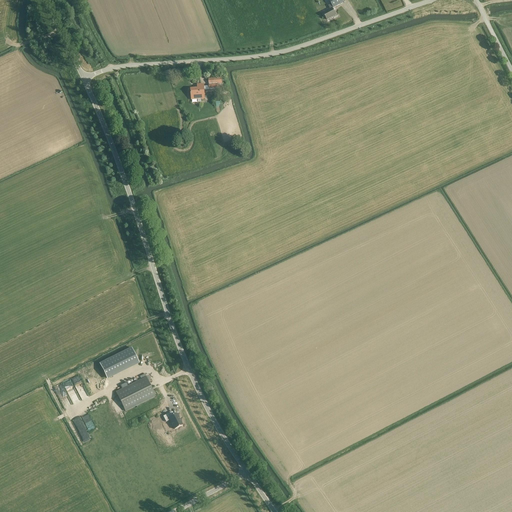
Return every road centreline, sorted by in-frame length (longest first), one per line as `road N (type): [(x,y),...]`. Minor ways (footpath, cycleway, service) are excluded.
road 1 (unclassified): [(247,472),(188,369),(83,78)]
road 2 (unclassified): [(83,78),(131,65),(277,53),(438,0)]
